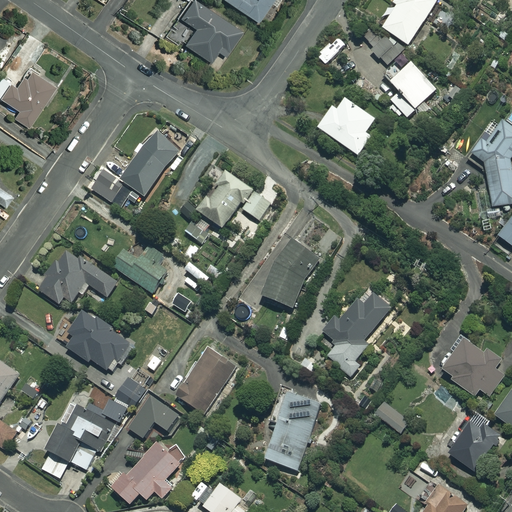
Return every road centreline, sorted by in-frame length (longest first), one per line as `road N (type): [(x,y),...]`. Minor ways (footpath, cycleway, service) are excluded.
road 1 (residential): [(0,269),(137,74)]
road 2 (residential): [(332,0),(259,106),(215,124)]
road 3 (residential): [(137,74),(29,0)]
